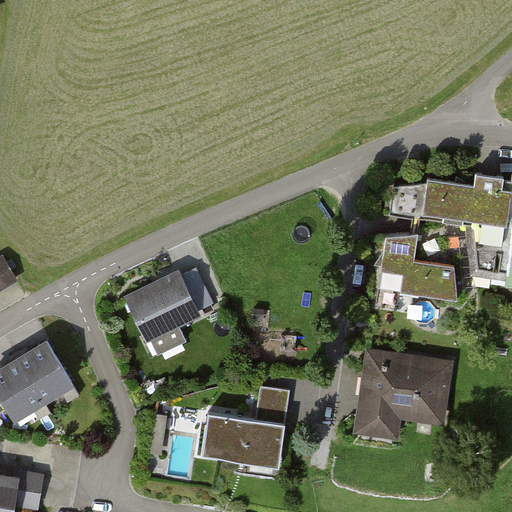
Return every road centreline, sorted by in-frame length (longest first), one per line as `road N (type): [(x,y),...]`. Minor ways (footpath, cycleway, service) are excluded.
road 1 (unclassified): [(361,161),(71,287)]
road 2 (residential): [(71,287),(126,420),(115,504),(151,511)]
road 3 (residential): [(361,161),(329,423)]
road 4 (residential): [(511,65),(414,138)]
